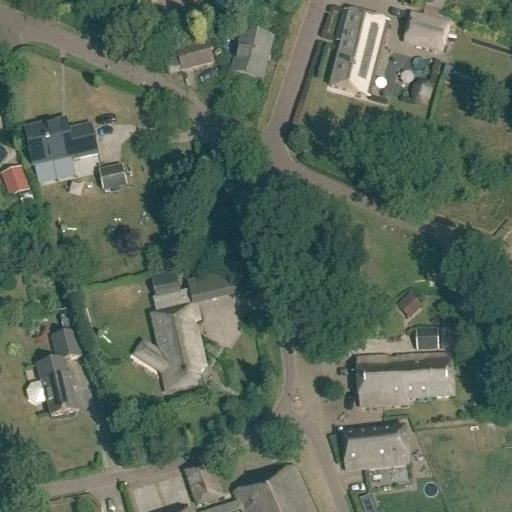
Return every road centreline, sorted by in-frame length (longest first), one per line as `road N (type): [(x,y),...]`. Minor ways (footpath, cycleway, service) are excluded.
road 1 (residential): [(285,415),(209,454),(113,479),(31,495),(0,482)]
road 2 (residential): [(511,258),(268,154)]
road 3 (residential): [(209,119),(159,83),(17,20)]
road 4 (residential): [(285,415),(291,381),(258,240)]
road 5 (residential): [(268,154),(321,0)]
road 6 (residential): [(258,240),(209,119)]
